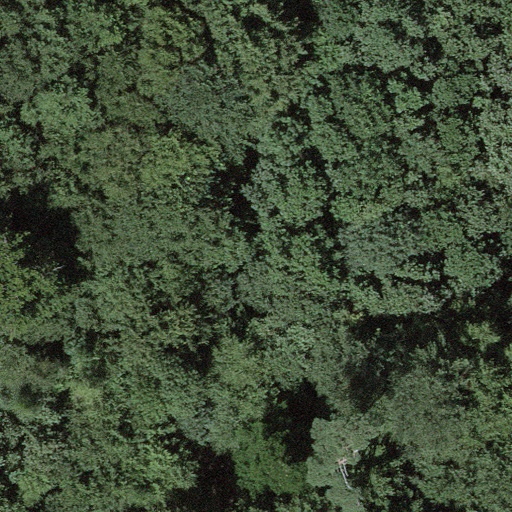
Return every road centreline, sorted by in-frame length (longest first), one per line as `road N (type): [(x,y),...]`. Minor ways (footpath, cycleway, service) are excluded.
road 1 (motorway): [(0,158),(511,66)]
road 2 (motorway): [(0,491),(511,410)]
road 3 (track): [(272,0),(227,279),(221,511)]
